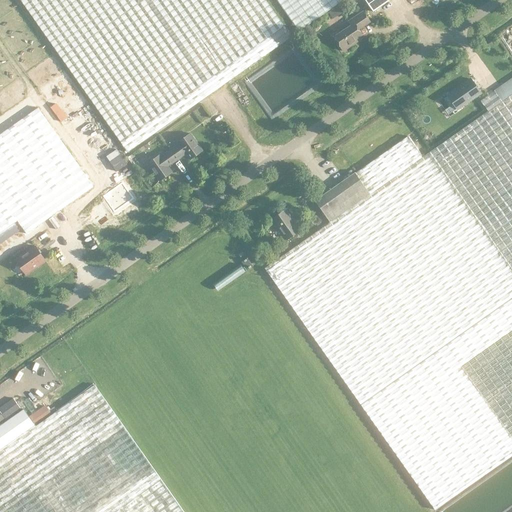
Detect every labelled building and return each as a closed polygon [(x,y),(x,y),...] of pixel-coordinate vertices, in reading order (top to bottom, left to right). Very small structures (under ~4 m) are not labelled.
[(292,37),(266,0),(20,0),(128,152),(292,37)] [(277,0),(299,31),(343,0),(365,0),(373,12),(390,0),(277,0)] [(334,37),(343,51),(357,41),(356,42),(355,40),(362,35),(359,29),(370,22),(363,11),(348,21),(348,22),(350,21),(352,25),(334,37)] [(488,111),(429,152),(511,269),(511,78),(494,91),(480,100),(488,111)] [(480,93),(470,79),(461,85),(462,86),(459,88),(458,87),(450,93),(460,108),(480,93)] [(38,107),(0,133),(0,232),(17,221),(26,234),(93,187),(38,107)] [(179,144),(170,150),(177,160),(182,156),(182,155),(185,153),(190,159),(202,151),(190,133),(178,142),(179,144)] [(330,222),(265,268),(361,404),(405,468),(435,510),(511,456),(511,269),(429,152),(422,157),(407,135),(315,200),(330,222)] [(140,148),(142,151),(149,146),(148,143),(140,148)] [(177,160),(170,150),(161,156),(160,155),(147,163),(159,181),(172,172),(167,166),(170,163),(171,164),(177,160)] [(134,198),(122,182),(103,196),(114,212),(134,198)] [(283,242),(303,228),(302,228),(300,230),(294,221),(293,222),(291,218),(291,216),(286,210),(288,208),(288,207),(268,221),(269,222),(271,220),(285,240),(283,242)] [(314,216),(313,217),(312,218),(312,219),(312,220),(312,221),(312,222),(313,223),(313,224),(314,225),(315,225),(316,225),(318,225),(319,225),(320,225),(320,224),(321,224),(321,223),(322,222),(322,221),(322,220),(322,219),(321,218),(321,217),(320,216),(319,216),(318,215),(317,215),(315,215),(315,216),(314,216)] [(16,260),(26,274),(45,261),(35,246),(16,260)] [(0,425),(0,511),(184,511),(94,384),(35,426),(23,409),(0,425)] [(0,410),(6,418),(22,407),(16,399),(0,410)] [(45,406),(30,417),(36,425),(51,414),(45,406)]
